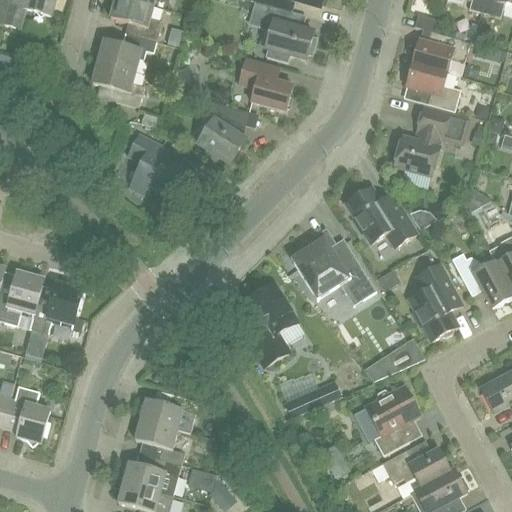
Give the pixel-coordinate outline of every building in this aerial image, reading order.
[(0,0),(0,28),(2,29),(3,26),(10,0),(0,0)] [(15,30),(21,11),(51,19),(56,0),(10,0),(3,26),(15,30)] [(151,21),(154,10),(118,0),(116,0),(111,21),(137,28),(134,39),(144,42),(157,46),(163,25),(151,21)] [(163,0),(169,1),(169,0),(118,0),(154,10),(156,0),(163,0)] [(266,0),(264,8),(276,11),(291,15),(294,3),(321,11),(323,0),(266,0)] [(481,16),(485,0),(466,0),(467,1),(472,2),(469,13),(481,16)] [(511,8),(511,0),(485,0),(481,16),(501,21),(505,7),(511,8)] [(257,6),(252,26),(262,28),(261,32),(271,35),(266,52),(269,53),(267,60),(288,66),(290,58),(307,63),(308,58),(312,59),(317,42),(312,41),(314,36),(287,28),(291,15),(276,11),(264,8),(257,6)] [(434,22),(430,34),(438,37),(441,24),(434,22)] [(467,33),(464,44),(474,46),(477,36),(467,33)] [(413,67),(448,77),(461,80),(470,45),(446,39),(443,50),(419,44),(413,67)] [(154,57),(157,46),(144,42),(141,53),(105,43),(99,65),(136,75),(139,63),(144,65),(147,55),(154,57)] [(0,57),(0,73),(8,75),(12,61),(0,57)] [(281,70),(271,68),(246,61),(239,87),(255,92),(251,106),(286,115),(293,90),(277,85),(281,70)] [(133,87),(136,75),(99,65),(93,87),(119,94),(116,105),(139,111),(145,90),(133,87)] [(444,89),(448,77),(413,67),(407,90),(430,97),(427,108),(455,116),(461,94),(444,89)] [(183,81),(173,87),(178,95),(188,89),(183,81)] [(241,113),(216,107),(207,120),(213,124),(199,147),(231,167),(246,143),(239,139),(242,127),(238,126),(241,113)] [(403,141),(395,170),(406,173),(401,190),(427,198),(432,180),(440,151),(438,151),(440,141),(443,142),(462,147),(468,124),(449,118),(424,112),(417,135),(421,136),(418,145),(403,141)] [(158,121),(144,117),(141,127),(155,130),(158,121)] [(482,149),(485,137),(484,137),(477,135),(475,134),(472,147),(482,149)] [(497,138),(489,136),(486,146),(495,148),(497,138)] [(130,191),(146,199),(151,189),(169,199),(171,200),(178,187),(175,186),(182,174),(161,163),(166,152),(140,139),(129,160),(143,167),(130,191)] [(466,209),(470,216),(491,205),(471,191),(466,209)] [(392,198),(380,206),(371,192),(368,194),(363,193),(357,197),(356,201),(347,207),(357,223),(354,225),(361,237),(364,235),(372,247),(387,238),(396,252),(417,238),(392,198)] [(291,262),(311,294),(317,304),(341,289),(354,309),(377,295),(344,242),(331,251),(325,240),(291,262)] [(490,254),(495,265),(511,295),(511,240),(501,246),(501,248),(490,254)] [(471,261),(466,263),(463,257),(452,263),(466,288),(476,282),(493,313),(511,302),(511,295),(495,265),(484,271),(482,267),(471,261)] [(458,331),(450,316),(462,309),(440,268),(418,280),(425,294),(410,303),(417,316),(414,318),(421,330),(424,329),(432,345),(442,340),(446,341),(453,337),(454,333),(458,331)] [(34,322),(37,308),(44,284),(35,281),(36,277),(19,272),(11,301),(0,298),(0,324),(18,330),(21,318),(33,321),(34,322)] [(34,322),(33,321),(30,333),(49,338),(52,327),(73,332),(83,295),(74,292),(75,287),(58,283),(50,312),(37,308),(34,322)] [(258,329),(243,338),(252,354),(254,352),(265,371),(289,356),(285,349),(304,338),(297,326),(275,289),(271,292),(268,292),(266,292),(264,292),(262,292),(260,293),(258,294),(256,295),(254,297),(253,299),(252,301),(251,303),(250,305),(245,307),(247,311),(258,329)] [(30,372),(32,364),(25,362),(23,370),(30,372)] [(384,379),(376,365),(364,373),(373,385),(384,379)] [(511,376),(482,393),(494,416),(511,406),(511,376)] [(293,422),(340,401),(335,388),(287,409),(293,422)] [(366,410),(354,417),(369,446),(375,443),(384,460),(407,448),(400,436),(406,433),(408,429),(407,427),(414,423),(421,419),(405,389),(391,397),(390,395),(385,393),(378,397),(377,402),(378,404),(366,410)] [(51,426),(47,425),(50,414),(36,410),(40,396),(19,390),(15,404),(11,403),(3,431),(18,435),(17,441),(27,444),(33,451),(38,447),(41,448),(43,440),(47,442),(51,426)] [(11,403),(0,399),(0,429),(3,431),(11,403)] [(147,403),(146,405),(142,404),(139,416),(143,417),(141,423),(178,433),(190,436),(196,417),(199,405),(176,399),(173,410),(155,405),(147,403)] [(173,453),(178,433),(141,423),(135,443),(162,451),(159,462),(182,468),(185,457),(173,453)] [(346,472),(332,446),(318,454),(332,480),(346,472)] [(451,476),(451,475),(439,453),(414,466),(408,454),(383,467),(394,488),(404,482),(406,486),(416,481),(422,492),(425,490),(451,476)] [(173,499),(182,468),(159,462),(156,473),(130,465),(124,486),(173,499)] [(463,480),(459,482),(454,473),(451,475),(451,476),(425,490),(422,492),(411,498),(418,511),(448,511),(446,508),(467,496),(466,495),(470,493),(463,480)] [(231,498),(216,482),(211,501),(219,509),(231,498)] [(169,511),(173,499),(124,486),(118,506),(139,511),(169,511)]
